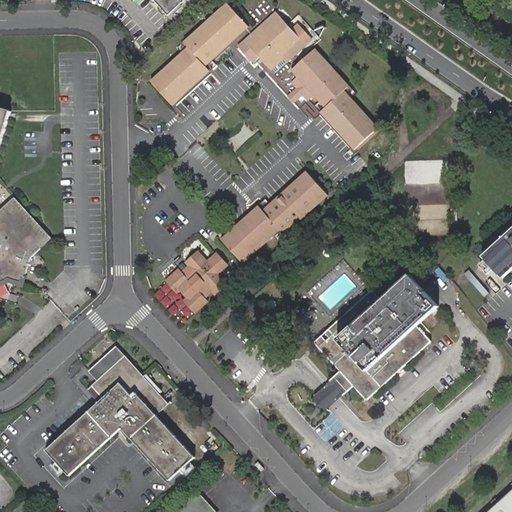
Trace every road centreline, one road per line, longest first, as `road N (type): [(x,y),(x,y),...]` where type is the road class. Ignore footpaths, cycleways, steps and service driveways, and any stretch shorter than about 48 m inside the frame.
road 1 (unclassified): [(124,298),(116,42),(81,19),(0,20)]
road 2 (unclassified): [(124,298),(320,511)]
road 3 (secondary): [(349,0),(511,115)]
road 4 (unclassified): [(0,402),(124,298)]
road 5 (unclassified): [(404,511),(511,413)]
